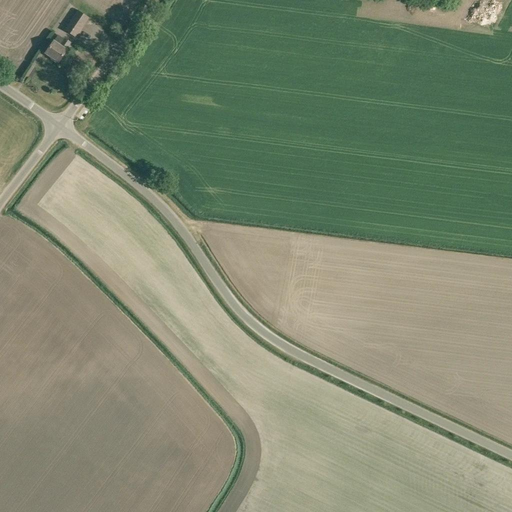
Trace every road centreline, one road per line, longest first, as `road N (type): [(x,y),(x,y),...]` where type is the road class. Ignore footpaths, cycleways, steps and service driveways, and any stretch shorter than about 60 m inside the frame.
road 1 (unclassified): [(511,457),(269,337),(231,303),(150,196),(60,126)]
road 2 (unclassified): [(60,126),(153,0)]
